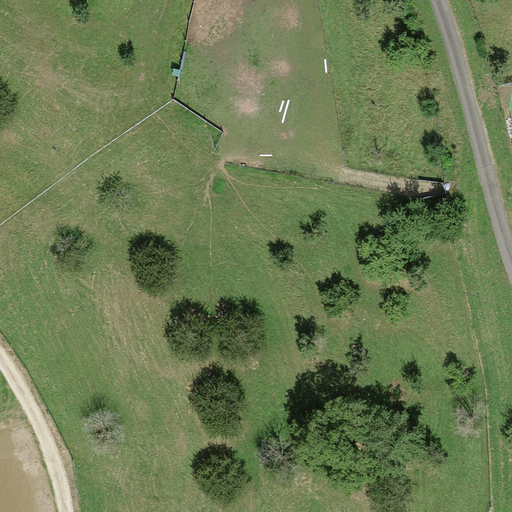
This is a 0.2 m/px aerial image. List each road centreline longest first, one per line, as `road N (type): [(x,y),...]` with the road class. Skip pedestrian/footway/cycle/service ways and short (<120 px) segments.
road 1 (unclassified): [(511,266),(431,0)]
road 2 (track): [(62,511),(40,434),(0,354)]
